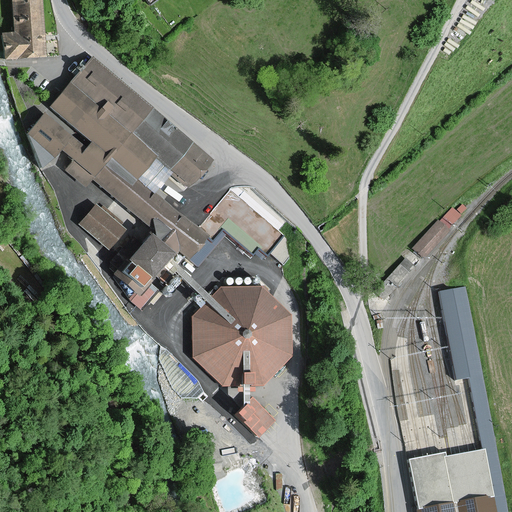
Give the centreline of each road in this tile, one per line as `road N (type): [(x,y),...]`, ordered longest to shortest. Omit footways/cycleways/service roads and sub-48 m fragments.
road 1 (secondary): [(82,36),(280,197),(321,245),(354,303)]
road 2 (track): [(129,511),(130,452),(120,416),(0,264)]
road 3 (secondary): [(354,303),(400,511)]
road 4 (track): [(367,173),(461,0)]
road 5 (unclassified): [(354,303),(367,173)]
